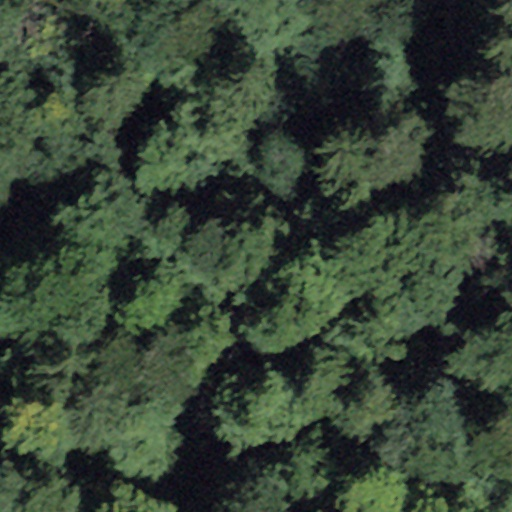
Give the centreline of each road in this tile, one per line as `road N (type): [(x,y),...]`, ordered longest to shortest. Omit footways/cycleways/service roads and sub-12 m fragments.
road 1 (track): [(348,0),(207,358),(157,511)]
road 2 (track): [(450,511),(464,0)]
